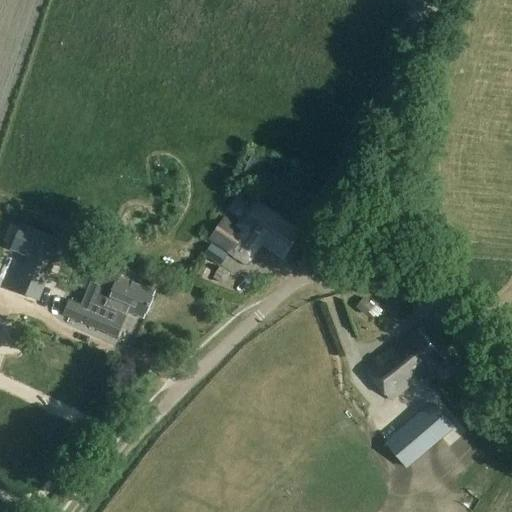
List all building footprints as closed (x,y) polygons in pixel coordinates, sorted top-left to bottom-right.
[(263,186),(271,168),(251,160),(244,178),(263,186)] [(210,239),(229,253),(247,265),(262,244),(281,258),(299,233),(252,199),(235,225),(244,231),(242,235),(229,226),(232,222),(225,217),(210,239)] [(207,225),(216,208),(203,201),(194,218),(207,225)] [(23,267),(42,275),(54,248),(56,249),(58,244),(19,226),(11,245),(30,253),(23,267)] [(221,266),(228,256),(211,244),(204,255),(221,266)] [(99,264),(81,305),(124,324),(129,313),(144,319),(155,293),(119,278),(121,273),(99,264)] [(202,266),(197,275),(206,280),(211,272),(202,266)] [(202,289),(208,301),(226,292),(220,280),(202,289)] [(365,316),(369,310),(373,306),(369,303),(363,298),(355,308),(365,316)] [(118,338),(124,324),(81,305),(70,300),(64,315),(118,338)] [(430,374),(443,363),(436,354),(437,353),(418,329),(404,341),(407,345),(398,353),(393,347),(366,369),(390,398),(425,368),(430,374)] [(387,435),(410,463),(453,429),(430,401),(396,428),(387,435)]
